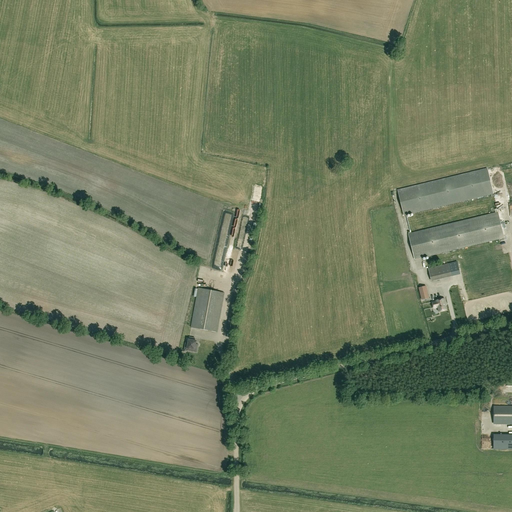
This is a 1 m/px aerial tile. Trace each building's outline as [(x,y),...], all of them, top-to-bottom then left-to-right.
[(493,194),(487,169),(398,190),(404,215),(493,194)] [(408,234),(414,259),(504,238),(498,213),(497,209),(495,210),(496,213),(408,234)] [(225,248),(231,249),(233,230),(231,230),(231,231),(227,230),(225,248)] [(503,248),(460,257),(463,272),(475,269),(474,263),(500,258),(501,261),(498,261),(499,263),(506,262),(503,248)] [(511,286),(509,272),(467,279),(470,296),(511,288),(511,286)] [(423,297),(430,296),(428,287),(421,289),(423,297)] [(191,327),(217,332),(224,292),(198,288),(191,327)] [(240,296),(234,294),(227,329),(233,330),(240,296)] [(438,308),(439,312),(446,310),(445,303),(444,299),(436,301),(432,302),(433,309),(438,308)] [(195,338),(189,337),(188,343),(185,342),(184,347),(188,348),(188,350),(196,352),(197,347),(195,346),(196,341),(194,340),(195,338)] [(497,421),(511,420),(511,403),(497,404),(497,421)]
